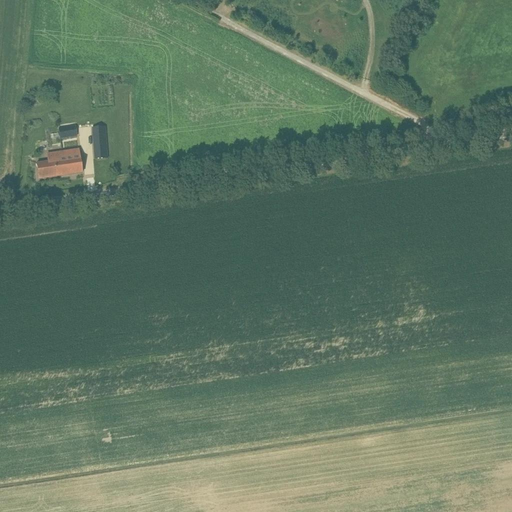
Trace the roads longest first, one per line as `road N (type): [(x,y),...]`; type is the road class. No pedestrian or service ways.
road 1 (tertiary): [(433,141),(0,204)]
road 2 (unclassified): [(433,141),(419,119),(213,13)]
